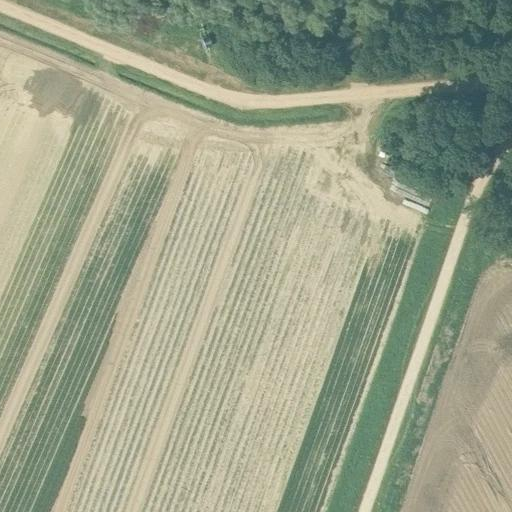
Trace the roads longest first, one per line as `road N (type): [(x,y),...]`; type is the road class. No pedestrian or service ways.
road 1 (unclassified): [(511,83),(261,103),(217,96),(0,6)]
road 2 (unclassified): [(362,511),(473,193),(511,132)]
